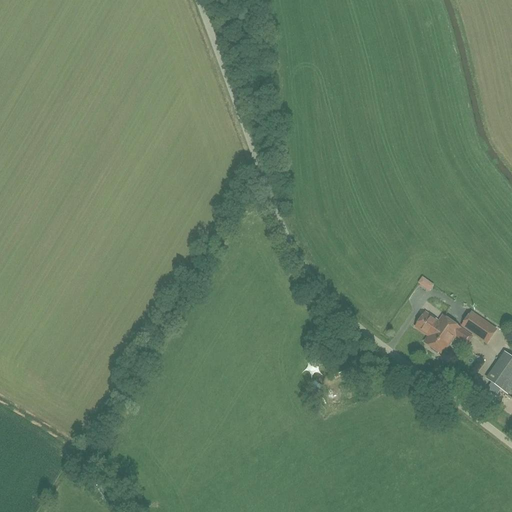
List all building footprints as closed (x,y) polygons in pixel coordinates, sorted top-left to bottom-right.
[(425,278),(420,285),(432,293),(436,286),(425,278)] [(432,348),(430,350),(437,354),(439,352),(442,355),(460,329),(443,316),(438,322),(425,313),(415,327),(429,336),(424,342),(432,348)] [(471,313),(462,326),(487,343),(496,330),(471,313)] [(453,355),(446,358),(449,367),(456,364),(453,355)] [(500,370),(511,377),(511,358),(509,356),(500,370)] [(491,383),(486,390),(496,396),(500,390),(491,383)] [(333,398),(344,408),(346,405),(336,396),(333,398)] [(105,481),(96,482),(97,490),(106,488),(105,481)]
